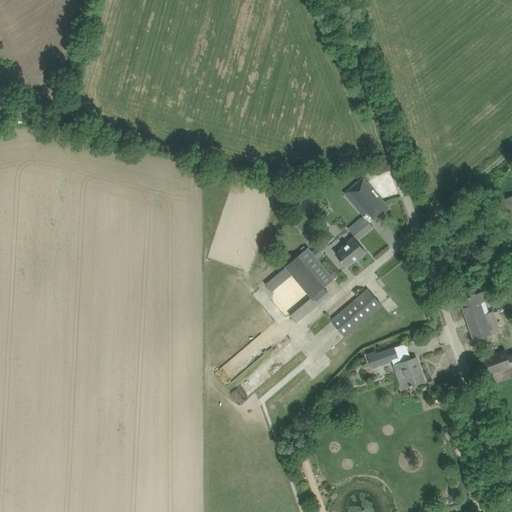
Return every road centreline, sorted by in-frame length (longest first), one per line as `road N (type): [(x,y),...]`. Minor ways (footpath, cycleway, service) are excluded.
road 1 (unclassified): [(511,501),(337,0)]
road 2 (track): [(416,228),(511,151)]
